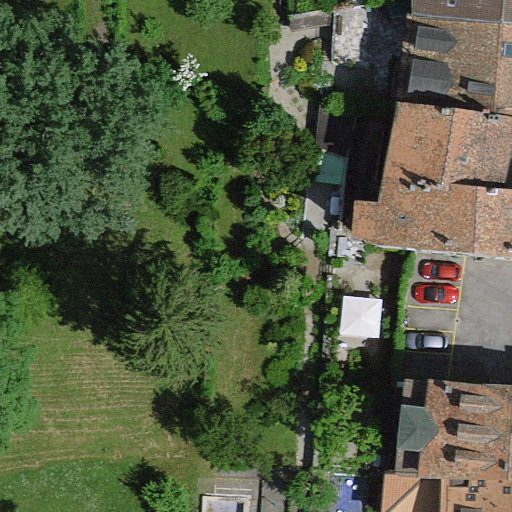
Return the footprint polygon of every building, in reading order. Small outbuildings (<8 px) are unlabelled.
[(511,0),(419,0),(422,21),(511,28),(511,0)] [(337,13),(332,63),(375,70),(383,5),(337,13)] [(511,28),(422,21),(408,111),(502,124),(511,125),(511,28)] [(502,124),(408,111),(400,149),(493,161),(502,124)] [(493,161),(400,149),(391,189),(498,196),(501,179),(511,181),(511,180),(511,166),(496,165),(493,161)] [(511,197),(498,196),(391,189),(388,207),(374,207),(364,212),(360,222),(363,233),(370,242),(380,245),(415,249),(511,259),(511,197)] [(511,389),(400,383),(390,475),(511,479),(511,389)] [(511,511),(511,479),(390,475),(386,511),(511,511)]
